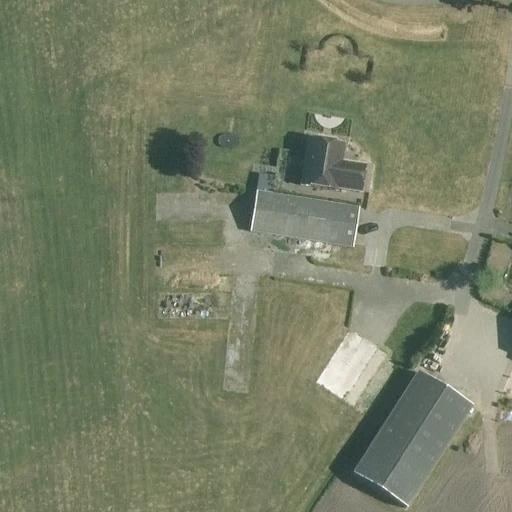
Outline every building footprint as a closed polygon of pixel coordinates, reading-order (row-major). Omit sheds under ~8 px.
[(346,166),(343,162),(343,161),(346,146),(310,141),(303,187),(339,193),(339,190),(363,194),(367,167),(348,164),(346,166)] [(257,179),(255,193),(271,195),(273,181),(257,179)] [(255,193),(249,234),(351,249),(358,208),(271,195),(255,193)] [(372,350),(376,344),(363,336),(358,342),(341,331),(306,385),(347,412),(372,373),(375,374),(385,358),(372,350)] [(405,506),(470,403),(417,370),(353,473),(405,506)]
